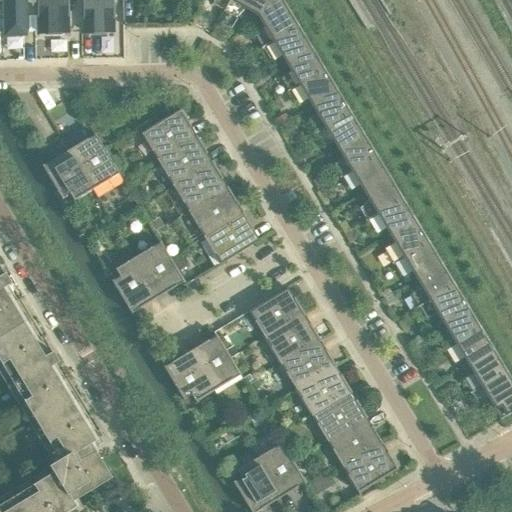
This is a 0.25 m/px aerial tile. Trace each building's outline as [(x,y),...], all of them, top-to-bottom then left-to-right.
[(0,0),(3,1),(4,35),(25,35),(24,0),(0,0)] [(39,0),(40,35),(69,35),(69,0),(39,0)] [(82,0),(84,34),(115,34),(113,0),(82,0)] [(223,12),(229,0),(212,0),(212,4),(223,11),(223,12)] [(255,16),(256,16),(271,0),(229,0),(223,12),(224,12),(224,11),(236,18),(245,8),(256,15),(255,16)] [(261,48),(297,26),(281,0),(271,0),(256,16),(257,15),(264,27),(255,36),(262,47),(261,48)] [(379,0),(389,16),(392,14),(383,0),(348,0),(367,29),(370,27),(353,0),(379,0)] [(511,0),(491,0),(511,38),(511,31),(495,0),(511,0)] [(284,63),(284,64),(310,48),(297,26),(261,48),(261,49),(262,48),(269,59),(281,56),(285,62),(284,63)] [(287,91),(323,69),(310,48),(284,64),(285,64),(286,63),(290,70),(281,79),(288,90),(287,91)] [(310,106),(310,107),(336,91),(323,69),(287,91),(287,92),(288,91),(295,103),(307,99),(311,105),(310,106)] [(313,134),(313,135),(349,113),(336,91),(310,107),(311,107),(312,106),(316,113),(307,122),(314,133),(313,134)] [(138,129),(156,160),(195,136),(180,111),(158,124),(154,119),(138,129)] [(336,149),(337,150),(362,134),(349,113),(313,135),(314,134),(321,146),(333,142),(337,148),(336,149)] [(280,124),(287,120),(284,115),(277,119),(280,124)] [(93,135),(68,150),(92,190),(118,174),(94,134),(93,135)] [(339,177),(339,178),(375,156),(362,134),(337,150),(338,150),(342,156),(333,165),(340,177),(339,177)] [(156,160),(172,185),(211,161),(195,136),(156,160)] [(92,190),(68,150),(53,159),(43,165),(41,166),(61,199),(69,194),(73,201),(92,190)] [(362,192),(362,193),(388,177),(375,156),(339,178),(340,178),(347,189),(359,185),(364,192),(362,192)] [(172,185),(187,211),(226,187),(211,161),(172,185)] [(365,220),(365,221),(401,199),(388,177),(362,193),(363,194),(364,193),(368,199),(359,208),(366,220),(365,220)] [(187,211),(203,237),(242,213),(234,199),(226,187),(187,211)] [(388,236),(389,236),(414,221),(401,199),(365,221),(366,221),(373,232),(385,228),(389,235),(388,236)] [(242,213),(203,237),(219,265),(259,241),(249,225),(242,213)] [(126,227),(121,220),(113,225),(118,232),(126,227)] [(391,263),(391,264),(427,242),(414,221),(389,236),(389,237),(390,236),(394,243),(385,252),(392,263),(391,263)] [(160,242),(133,258),(157,298),(172,288),(182,283),(184,282),(178,272),(171,260),(160,242)] [(414,279),(415,279),(440,264),(427,242),(391,264),(391,265),(392,264),(399,275),(411,271),(415,278),(414,279)] [(171,260),(178,272),(189,265),(182,253),(171,260)] [(157,298),(133,258),(115,269),(119,276),(111,281),(131,314),(132,313),(157,298)] [(417,307),(453,285),(440,264),(415,279),(415,280),(416,279),(420,286),(411,295),(418,306),(417,307)] [(0,511),(77,511),(71,502),(110,478),(94,452),(93,452),(90,447),(91,447),(89,444),(101,437),(95,426),(0,267),(0,511)] [(440,322),(441,322),(466,307),(453,285),(417,307),(418,308),(419,307),(425,318),(438,314),(442,321),(440,322)] [(248,311),(265,339),(304,316),(297,304),(287,288),(248,311)] [(391,293),(388,289),(380,293),(383,298),(391,293)] [(443,350),(479,328),(466,307),(441,322),(441,323),(442,322),(446,329),(437,338),(444,349),(443,350)] [(265,339),(280,365),(319,341),(312,329),(304,316),(265,339)] [(466,365),(467,366),(493,350),(479,328),(443,350),(444,351),(445,350),(451,362),(464,358),(468,364),(466,365)] [(214,336),(189,351),(213,391),(239,375),(216,335),(214,336)] [(280,365),(296,391),(335,367),(319,341),(280,365)] [(469,393),(506,372),(493,350),(467,366),(468,365),(472,372),(463,381),(470,392),(469,393)] [(213,391),(189,351),(164,366),(163,367),(183,400),(191,395),(195,402),(213,391)] [(296,391),(311,416),(350,393),(343,380),(335,367),(296,391)] [(511,382),(506,372),(469,393),(470,394),(471,393),(478,405),(490,401),(493,408),(492,408),(493,410),(494,409),(500,418),(499,419),(500,420),(511,412),(511,382)] [(311,416),(327,442),(366,418),(359,406),(350,393),(311,416)] [(327,442),(342,468),(381,444),(374,432),(366,418),(327,442)] [(281,443),(254,459),(278,499),(303,483),(303,484),(305,483),(281,443)] [(381,444),(342,468),(361,498),(377,488),(374,483),(397,469),(390,458),(381,444)] [(256,511),(278,499),(254,459),(236,470),(240,477),(232,482),(250,511),(256,511)]
